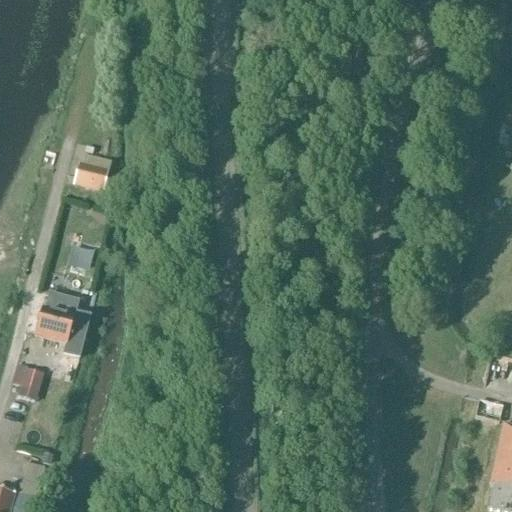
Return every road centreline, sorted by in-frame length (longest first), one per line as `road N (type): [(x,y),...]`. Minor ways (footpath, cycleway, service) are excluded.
road 1 (unclassified): [(376,511),(369,376),(380,219),(431,0)]
road 2 (unclassified): [(243,511),(219,0)]
